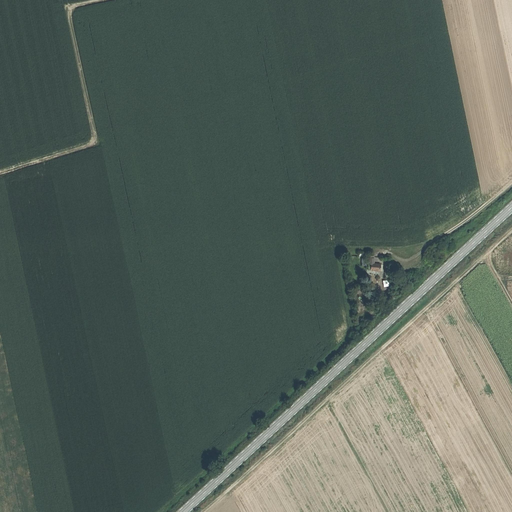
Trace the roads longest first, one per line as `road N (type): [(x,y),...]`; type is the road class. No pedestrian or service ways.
road 1 (track): [(511,180),(408,259),(386,250),(339,250),(351,335),(160,511)]
road 2 (tertiary): [(181,511),(511,205)]
road 3 (track): [(511,230),(206,511)]
road 4 (track): [(0,173),(95,143),(68,9),(112,0)]
